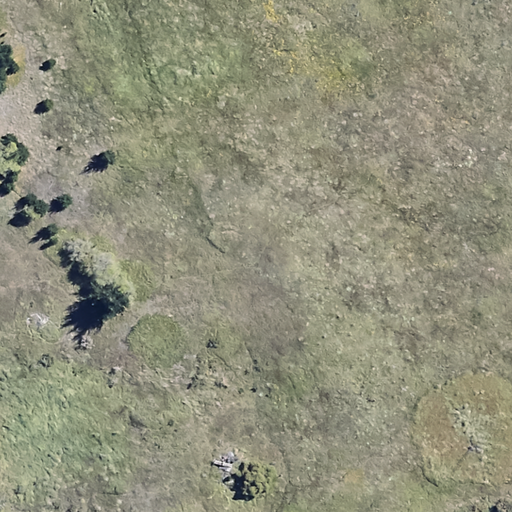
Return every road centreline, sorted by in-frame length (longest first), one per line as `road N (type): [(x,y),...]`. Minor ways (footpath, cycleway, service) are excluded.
road 1 (track): [(326,497),(195,215),(167,172),(169,139),(114,0)]
road 2 (track): [(308,511),(511,350)]
